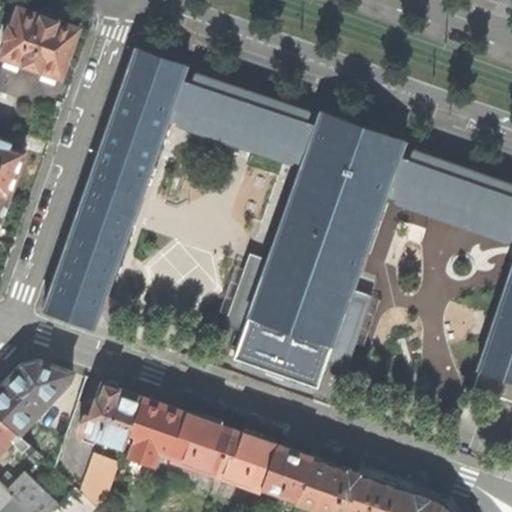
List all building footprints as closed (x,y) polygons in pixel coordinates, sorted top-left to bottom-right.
[(1,55),(62,77),(79,27),(59,20),(59,19),(51,16),(41,12),(40,13),(19,6),(12,25),(9,24),(4,37),(7,39),(1,55)] [(96,325),(106,296),(169,118),(180,122),(194,82),(192,82),(183,79),(188,65),(136,47),(99,151),(44,308),(96,326),(96,325)] [(311,110),(195,71),(192,82),(194,82),(180,122),(302,163),(316,123),(307,120),(311,110)] [(401,156),(406,141),(363,126),(320,111),(316,123),(302,163),(265,268),(247,315),(249,316),(247,321),(234,357),(318,386),(330,351),(332,345),(334,346),(353,289),(387,194),(398,198),(412,159),(410,159),(401,156)] [(0,192),(9,196),(17,174),(25,151),(8,145),(9,142),(0,138),(0,192)] [(410,159),(412,159),(398,198),(511,238),(511,182),(413,148),(410,159)] [(0,192),(0,221),(2,217),(9,196),(0,192)] [(265,268),(248,262),(229,315),(247,321),(249,316),(247,315),(265,268)] [(479,368),(511,379),(511,265),(478,368),(479,368)] [(332,345),(330,351),(349,357),(371,295),(353,289),(334,346),(332,345)] [(120,301),(106,296),(96,325),(110,330),(120,301)] [(4,383),(0,387),(0,416),(19,434),(70,379),(73,371),(38,359),(24,363),(4,383)] [(511,400),(511,379),(479,368),(473,388),(511,400)] [(121,388),(101,381),(89,415),(85,413),(79,430),(125,446),(130,431),(143,396),(121,388)] [(166,404),(143,396),(130,431),(138,434),(130,455),(156,464),(161,450),(172,455),(187,412),(166,404)] [(210,420),(187,412),(172,455),(172,457),(217,473),(233,428),(210,420)] [(0,453),(13,440),(19,434),(0,416),(0,453)] [(254,435),(233,428),(217,473),(262,489),(262,486),(278,443),(254,435)] [(19,434),(13,440),(23,450),(23,449),(38,463),(44,457),(19,434)] [(294,449),(278,443),(262,486),(298,499),(313,456),(294,449)] [(95,505),(102,511),(120,461),(95,452),(81,492),(95,505)] [(336,464),(313,456),(298,499),(297,501),(328,511),(349,511),(360,473),(336,464)] [(380,480),(360,473),(349,511),(351,511),(378,511),(379,510),(385,511),(424,511),(429,497),(399,486),(389,482),(380,479),(380,480)] [(25,474),(10,490),(33,511),(50,511),(57,505),(25,474)] [(0,511),(33,511),(10,490),(0,480),(0,511)] [(88,511),(95,505),(81,492),(75,486),(57,505),(50,511),(88,511)] [(451,511),(443,502),(429,497),(424,511),(451,511)]
